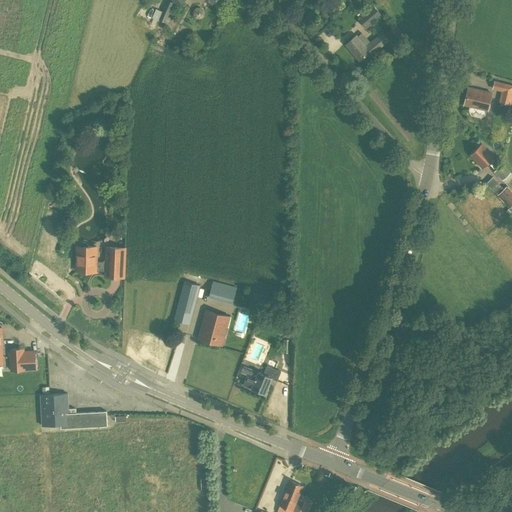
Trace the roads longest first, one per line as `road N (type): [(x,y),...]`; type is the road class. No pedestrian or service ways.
road 1 (tertiary): [(334,462),(122,374),(0,287)]
road 2 (secondary): [(334,462),(427,175)]
road 3 (unclassified): [(427,175),(415,171),(268,0)]
road 4 (secondary): [(427,175),(454,0)]
road 5 (secondary): [(456,511),(334,462)]
